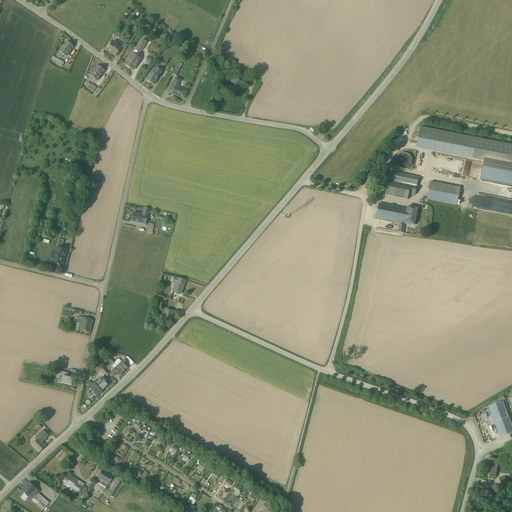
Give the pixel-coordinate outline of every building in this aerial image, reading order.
[(108,50),(107,51),(115,56),(120,49),(121,48),(113,42),(108,50)] [(66,43),(58,52),(65,57),(72,48),(66,43)] [(140,43),(135,50),(140,53),(145,46),(140,43)] [(132,54),(125,65),(133,71),(140,60),(132,54)] [(103,72),(97,67),(89,76),(96,82),(103,72)] [(154,75),(151,73),(146,80),(153,85),(158,78),(158,77),(161,72),(158,70),(154,75)] [(245,79),(238,75),(235,79),(241,82),(243,83),(245,79)] [(235,79),(231,76),(228,81),(232,84),(227,92),(234,96),(241,82),(235,79)] [(180,81),(175,79),(173,86),(172,86),(169,93),(184,98),(186,91),(177,88),(180,81)] [(96,88),(91,85),(88,89),(92,93),(96,88)] [(511,145),(493,142),(420,128),(417,143),(511,161),(511,145)] [(411,164),(412,161),(411,158),(410,156),(407,154),(404,153),(401,154),(398,156),(397,158),(396,161),(397,164),(398,167),(401,169),(404,169),(407,169),(410,167),(411,164)] [(418,177),(390,171),(388,181),(387,190),(386,196),(407,200),(408,194),(414,195),(418,177)] [(388,181),(379,179),(377,188),(387,190),(388,181)] [(460,188),(430,182),(427,199),(456,205),(460,188)] [(407,209),(379,203),(376,219),(399,223),(404,224),(407,209)] [(417,209),(408,207),(407,209),(404,224),(405,224),(414,225),(417,209)] [(143,215),(134,213),(132,222),(146,225),(147,221),(147,220),(148,216),(143,215)] [(61,249),(58,248),(58,249),(54,263),(63,266),(67,250),(61,249)] [(185,281),(174,277),(173,282),(176,283),(173,291),(181,294),(185,281)] [(174,311),(165,309),(163,319),(171,321),(174,311)] [(93,321),(83,318),(81,325),(80,331),(89,333),(93,321)] [(125,358),(118,366),(123,372),(128,367),(125,365),(128,362),(125,358)] [(118,366),(111,372),(113,375),(117,372),(120,375),(123,372),(118,366)] [(110,374),(103,367),(101,370),(107,376),(110,374)] [(67,377),(63,376),(60,376),(60,377),(58,376),(57,382),(71,385),(73,378),(67,377)] [(103,377),(95,384),(94,383),(89,387),(93,391),(94,391),(98,395),(102,392),(101,391),(109,384),(103,377)] [(503,402),(489,407),(494,421),(498,419),(497,416),(504,413),(506,417),(508,416),(503,402)] [(511,432),(511,425),(508,416),(506,417),(504,413),(497,416),(498,419),(494,421),(500,437),(511,432)] [(496,439),(488,417),(476,421),(484,443),(496,439)] [(131,427),(136,431),(141,424),(136,421),(131,427)] [(39,425),(30,433),(33,436),(42,428),(39,425)] [(144,427),(140,434),(146,438),(150,431),(144,427)] [(43,432),(37,438),(38,440),(39,439),(42,442),(48,436),(43,432)] [(161,437),(157,442),(162,446),(166,441),(161,437)] [(42,442),(39,439),(38,440),(33,445),(39,452),(45,446),(42,442)] [(169,450),(174,454),(178,449),(173,444),(169,450)] [(185,452),(181,458),(185,461),(190,455),(185,452)] [(114,455),(110,461),(115,464),(119,457),(114,455)] [(499,460),(489,458),(485,476),(495,478),(499,460)] [(139,477),(142,472),(136,468),(133,473),(139,477)] [(100,474),(98,477),(108,484),(113,476),(102,470),(102,471),(100,474)] [(210,476),(216,479),(219,474),(213,471),(210,476)] [(78,481),(67,474),(63,482),(73,489),(79,493),(83,487),(77,483),(78,481)] [(114,478),(106,492),(115,498),(124,484),(114,478)] [(151,479),(149,485),(156,487),(158,481),(151,479)] [(29,483),(25,488),(22,491),(28,497),(31,494),(32,495),(31,496),(33,498),(35,495),(34,494),(37,490),(29,483)] [(234,489),(233,493),(238,496),(240,492),(239,492),(241,487),(235,484),(233,489),(234,489)] [(250,493),(246,500),(252,503),(256,496),(250,493)] [(42,498),(40,497),(38,495),(35,498),(39,502),(39,503),(40,504),(38,506),(43,510),(49,504),(42,498)] [(265,511),(266,511),(271,504),(265,501),(261,509),(265,511)]
